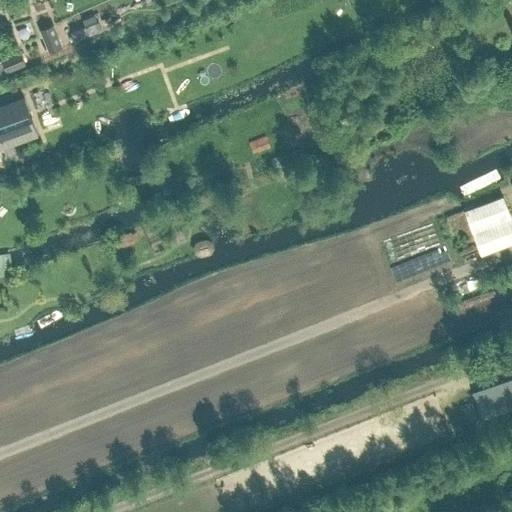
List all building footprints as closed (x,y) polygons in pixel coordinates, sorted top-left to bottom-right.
[(33,23),(16,27),(21,46),(38,42),(33,23)] [(0,58),(0,70),(6,68),(8,74),(34,63),(33,59),(48,53),(46,46),(30,52),(28,47),(0,58)] [(0,144),(36,131),(23,96),(0,104),(0,144)] [(266,134),(248,140),(253,152),(270,146),(266,134)] [(479,259),(511,246),(511,225),(502,199),(462,214),(479,259)] [(121,246),(137,239),(132,229),(116,235),(117,237),(113,239),(115,246),(120,244),(121,246)] [(0,275),(7,273),(12,272),(9,250),(0,252),(0,275)]
